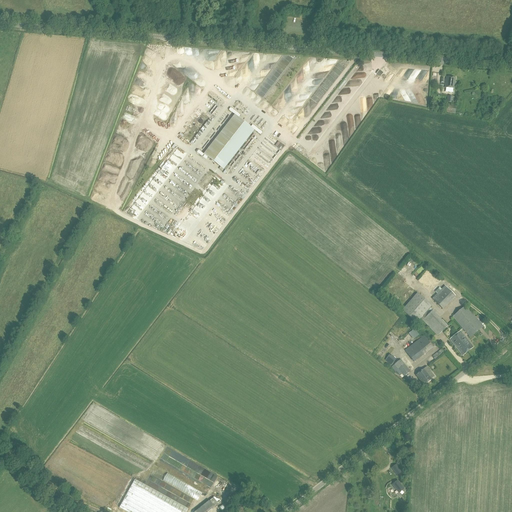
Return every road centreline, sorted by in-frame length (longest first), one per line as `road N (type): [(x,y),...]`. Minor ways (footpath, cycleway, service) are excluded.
road 1 (tertiary): [(511,65),(0,23)]
road 2 (unclassified): [(284,511),(511,334)]
road 3 (unknown): [(384,54),(318,142),(300,141),(273,122)]
road 4 (unknown): [(139,223),(112,199),(144,116)]
road 5 (unknown): [(229,177),(181,240),(139,223)]
